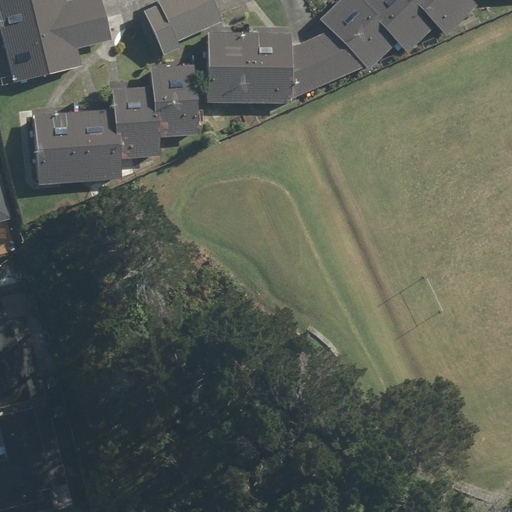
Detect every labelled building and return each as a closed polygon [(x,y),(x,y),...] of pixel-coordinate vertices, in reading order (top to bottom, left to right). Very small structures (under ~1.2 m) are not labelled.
[(0,0),(0,31),(12,82),(81,66),(78,50),(111,42),(101,0),(76,0),(67,2),(66,0),(0,0)] [(212,0),(156,0),(158,4),(143,11),(163,56),(180,48),(178,42),(222,23),(212,0)] [(339,0),(319,20),(330,31),(290,49),(290,34),(207,33),(206,102),(289,103),(289,100),(365,66),(369,70),(397,43),(408,54),(436,26),(446,37),(479,4),(474,0),(339,0)] [(113,110),(34,114),(38,184),(122,179),(120,160),(161,157),(159,138),(198,136),(194,65),(150,67),(151,87),(112,89),(113,110)] [(0,407),(46,395),(29,333),(13,338),(8,319),(0,321),(0,407)] [(0,511),(43,511),(64,507),(40,407),(0,416),(12,465),(0,468),(0,511)]
